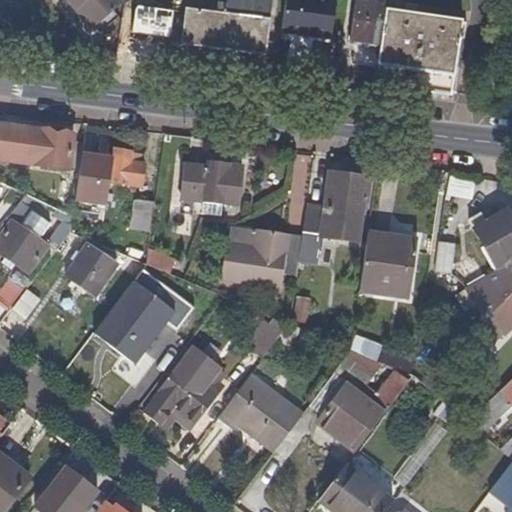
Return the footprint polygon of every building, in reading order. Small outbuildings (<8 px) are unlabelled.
[(113,9),(122,2),(121,0),(66,0),(90,29),(93,26),(100,34),(118,18),(113,13),(112,11),(113,9)] [(265,56),(271,0),(217,0),(216,14),(186,10),(181,46),(265,56)] [(331,40),(336,0),(285,0),(285,7),(282,24),(281,33),(331,40)] [(380,46),(385,11),(386,2),(368,0),(356,0),(350,43),(380,46)] [(454,95),(465,19),(385,11),(380,46),(374,83),(449,91),(450,94),(454,95)] [(336,90),(341,63),(328,61),(323,88),(336,90)] [(0,158),(68,171),(72,144),(73,137),(12,126),(0,133),(0,158)] [(79,173),(83,146),(72,144),(68,171),(79,173)] [(140,187),(144,166),(140,165),(129,163),(131,155),(115,152),(110,182),(140,187)] [(140,165),(141,157),(131,155),(129,163),(140,165)] [(237,206),(241,173),(227,171),(206,169),(207,164),(193,163),(186,162),(182,200),(237,206)] [(358,243),(364,197),(368,198),(370,181),(348,178),(329,176),(328,179),(324,209),(320,238),(358,243)] [(155,203),(157,188),(145,186),(143,202),(155,203)] [(317,263),(320,238),(324,209),(306,207),(301,240),(298,261),(317,263)] [(511,259),(511,218),(506,208),(486,220),(481,212),(472,217),(477,226),(473,229),(495,267),(499,267),(511,259)] [(38,243),(49,228),(31,216),(19,231),(38,243)] [(45,250),(38,243),(19,231),(11,224),(0,239),(0,256),(25,276),(45,250)] [(70,235),(71,227),(63,224),(51,240),(60,247),(70,235)] [(280,292),(284,268),(288,238),(288,235),(255,230),(253,249),(225,245),(219,284),(280,292)] [(411,300),(421,241),(368,233),(359,294),(411,300)] [(298,261),(301,240),(288,238),(284,268),(296,270),(298,261)] [(93,298),(116,267),(87,246),(81,254),(78,252),(72,259),(76,263),(65,278),(72,283),(93,298)] [(168,275),(173,263),(148,252),(146,261),(146,266),(151,268),(168,275)] [(511,293),(511,259),(499,267),(495,267),(465,285),(479,308),(485,320),(511,293)] [(135,280),(146,266),(134,262),(126,273),(135,280)] [(142,307),(158,284),(149,278),(133,300),(136,303),(142,307)] [(179,311),(185,303),(176,296),(177,293),(161,281),(158,284),(142,307),(175,333),(187,317),(179,311)] [(0,306),(6,312),(22,292),(10,282),(0,295),(0,306)] [(23,320),(37,301),(25,292),(10,311),(23,320)] [(286,330),(272,320),(269,326),(265,323),(261,328),(277,340),(286,330)] [(291,350),(303,332),(288,325),(286,330),(277,340),(291,350)] [(198,424),(236,373),(225,364),(234,352),(232,344),(214,330),(206,331),(143,414),(160,427),(176,406),(198,424)] [(412,377),(415,360),(364,339),(362,356),(395,371),(412,377)] [(126,401),(142,380),(130,371),(114,393),(126,401)] [(356,451),(408,382),(394,372),(372,402),(347,385),(344,390),(330,380),(310,405),(324,415),(317,424),(356,451)] [(272,455),(302,415),(264,387),(262,390),(248,380),(217,420),(231,430),(234,426),(272,455)] [(511,380),(501,391),(511,402),(511,380)] [(482,433),(511,403),(511,402),(501,391),(500,390),(468,421),(482,433)] [(198,424),(176,406),(160,427),(167,432),(177,417),(193,430),(198,424)] [(511,458),(511,434),(499,447),(511,458)] [(0,511),(3,511),(28,479),(0,457),(0,511)] [(511,505),(511,461),(491,489),(511,505)] [(333,511),(386,511),(394,501),(346,465),(319,500),(333,511)] [(62,511),(83,511),(97,494),(65,470),(43,498),(62,511)]
